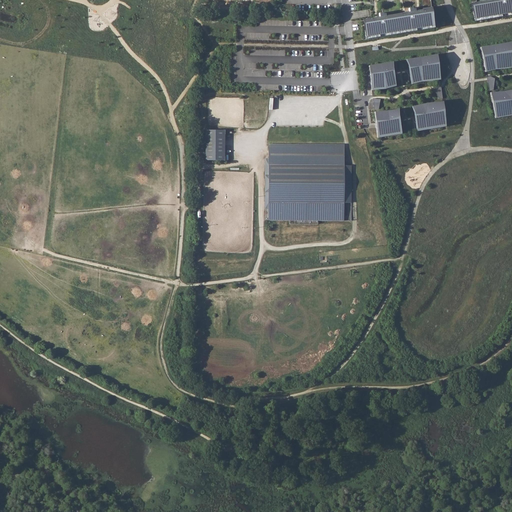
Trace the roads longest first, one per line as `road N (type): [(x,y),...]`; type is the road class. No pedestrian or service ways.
road 1 (unknown): [(238,405),(187,394),(161,357),(181,224),(182,147),(172,111),(218,43),(238,44)]
road 2 (track): [(326,115),(340,119),(350,156),(358,157),(358,235),(276,245),(262,229),(262,131),(280,114)]
road 3 (unknown): [(176,284),(403,258)]
